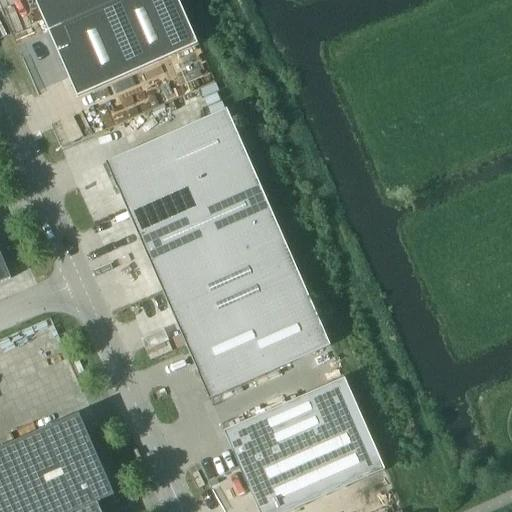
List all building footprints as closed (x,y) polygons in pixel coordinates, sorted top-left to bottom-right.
[(35,0),(52,38),(139,0),(35,0)] [(178,0),(139,0),(52,38),(79,98),(199,46),(178,0)] [(227,111),(106,163),(209,400),(330,347),(227,111)] [(0,284),(12,279),(0,251),(0,284)] [(345,379),(225,433),(260,511),(292,511),(386,471),(345,379)] [(0,450),(0,511),(102,511),(99,503),(115,496),(80,415),(0,450)]
